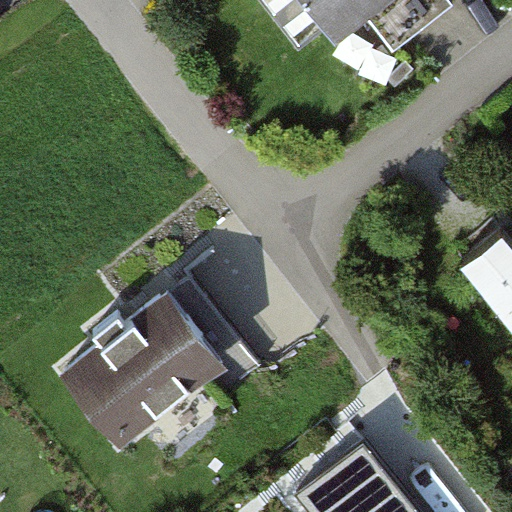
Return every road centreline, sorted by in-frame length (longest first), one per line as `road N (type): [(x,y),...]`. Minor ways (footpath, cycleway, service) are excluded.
road 1 (residential): [(280,227),(511,51)]
road 2 (residential): [(280,227),(99,0)]
